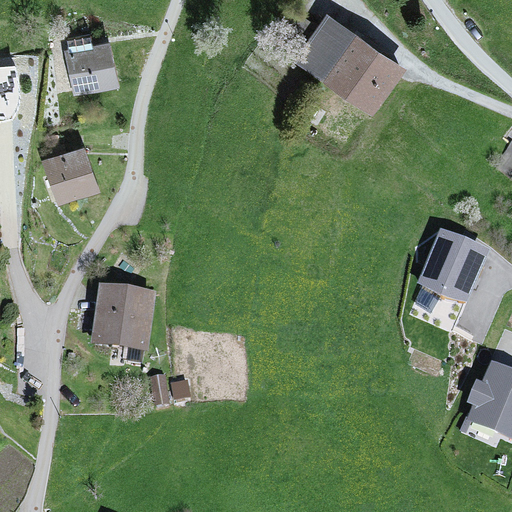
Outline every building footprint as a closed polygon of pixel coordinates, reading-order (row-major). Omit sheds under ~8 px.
[(403,64),(325,8),(290,56),(368,112),(403,64)] [(99,38),(59,48),(69,88),(110,78),(99,38)] [(73,148),(35,165),(53,204),(91,187),(73,148)] [(441,233),(418,288),(468,309),(491,254),(441,233)] [(146,295),(92,291),(86,348),(141,353),(146,295)] [(511,444),(511,372),(491,363),(465,424),(511,444)]
